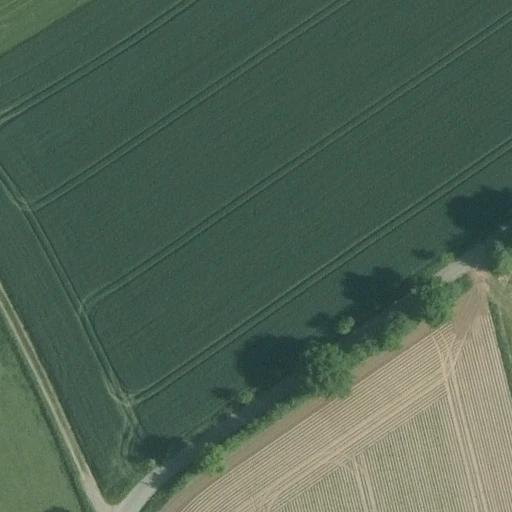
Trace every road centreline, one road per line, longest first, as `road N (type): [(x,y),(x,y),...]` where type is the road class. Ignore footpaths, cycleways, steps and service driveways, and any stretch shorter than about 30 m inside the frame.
road 1 (unclassified): [(123,511),(154,478),(511,230)]
road 2 (track): [(102,511),(0,303)]
